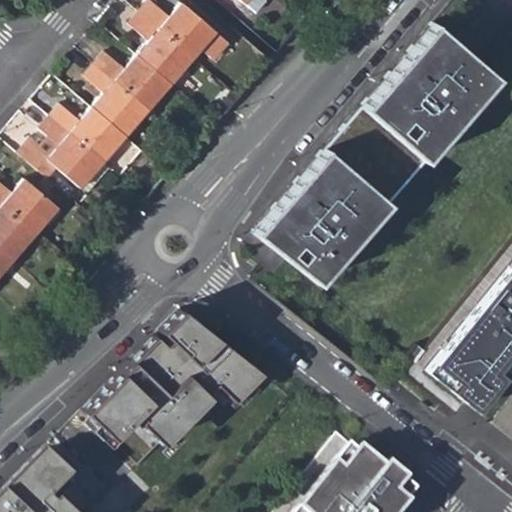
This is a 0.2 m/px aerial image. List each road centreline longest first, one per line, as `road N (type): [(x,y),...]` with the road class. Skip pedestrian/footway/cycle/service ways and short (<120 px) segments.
road 1 (secondary): [(175,244),(385,0)]
road 2 (residential): [(331,373),(511,155)]
road 3 (secondary): [(0,414),(175,244)]
road 4 (residential): [(331,373),(175,244)]
road 5 (residential): [(479,491),(331,373)]
